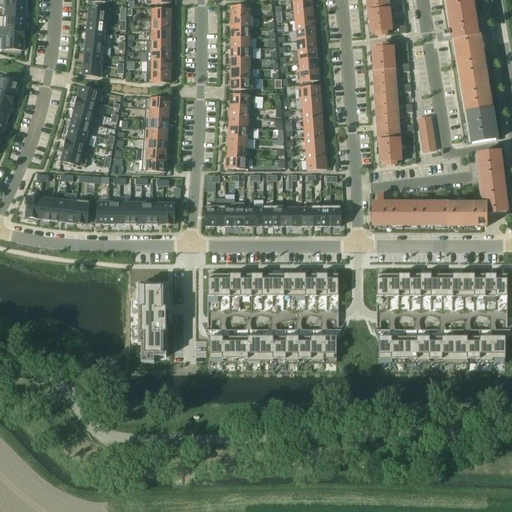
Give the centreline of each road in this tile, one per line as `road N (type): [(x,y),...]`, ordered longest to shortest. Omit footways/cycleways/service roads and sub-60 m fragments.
road 1 (unclassified): [(0,370),(47,377),(85,422),(124,440),(511,435)]
road 2 (residential): [(201,0),(188,247)]
road 3 (residential): [(340,0),(356,246)]
road 4 (residential): [(54,0),(47,80),(0,214)]
road 5 (residential): [(0,236),(78,247),(188,247)]
road 6 (residential): [(188,247),(356,246)]
road 7 (residential): [(356,246),(511,247)]
